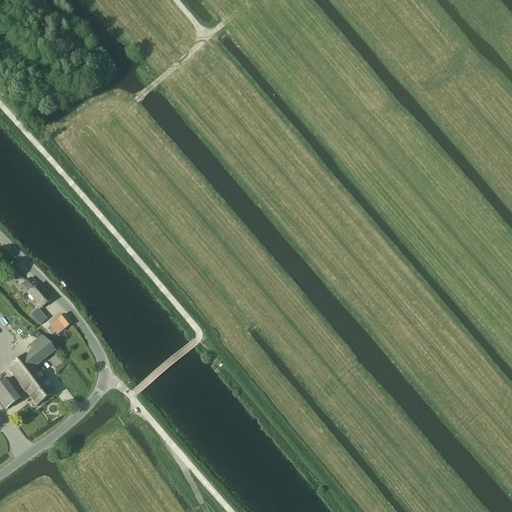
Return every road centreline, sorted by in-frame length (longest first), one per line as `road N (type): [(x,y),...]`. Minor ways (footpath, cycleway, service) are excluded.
road 1 (tertiary): [(0,477),(83,413),(105,378),(63,301),(0,236)]
road 2 (track): [(200,334),(350,511)]
road 3 (track): [(58,133),(115,113),(207,37),(175,0)]
